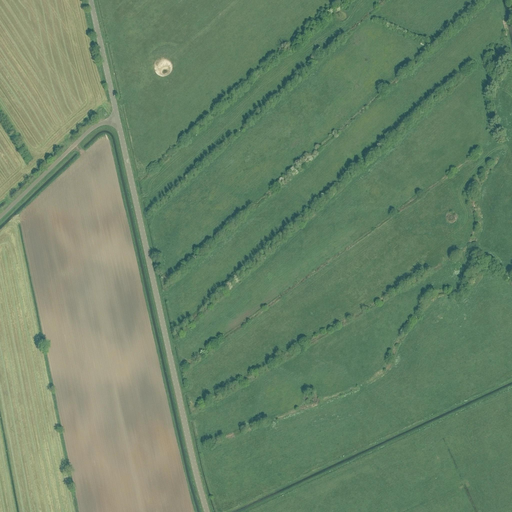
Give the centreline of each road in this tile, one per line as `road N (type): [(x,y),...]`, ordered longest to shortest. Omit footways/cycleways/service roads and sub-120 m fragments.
road 1 (tertiary): [(208,511),(117,119)]
road 2 (unclassified): [(0,217),(91,129),(117,119)]
road 3 (tertiary): [(117,119),(90,0)]
